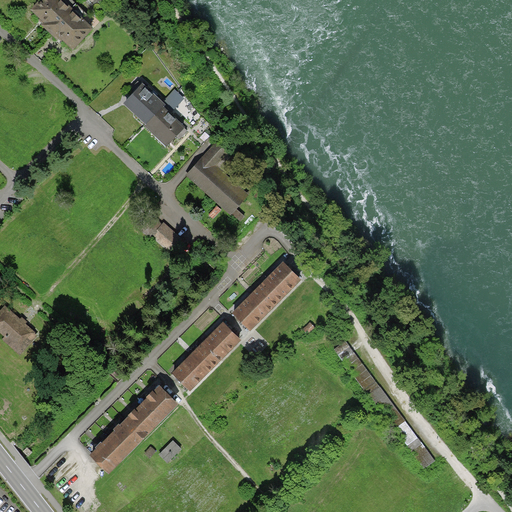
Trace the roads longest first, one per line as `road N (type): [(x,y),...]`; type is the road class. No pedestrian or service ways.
road 1 (residential): [(480,502),(323,283),(266,225)]
road 2 (residential): [(238,266),(0,32)]
road 3 (residential): [(17,483),(238,266)]
road 4 (track): [(37,302),(148,182)]
